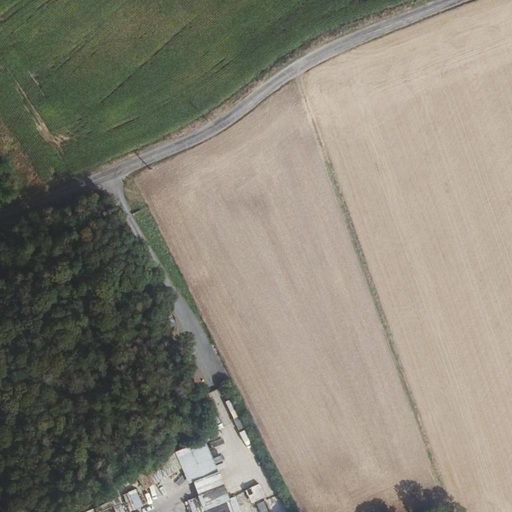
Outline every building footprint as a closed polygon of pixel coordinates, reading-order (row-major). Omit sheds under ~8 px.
[(219,472),(205,440),(175,453),(189,485),(194,483),(219,472)] [(181,469),(148,482),(154,497),(187,484),(181,469)] [(219,472),(194,483),(205,509),(230,498),(219,472)] [(133,508),(141,505),(135,489),(127,493),(133,508)] [(267,511),(263,501),(257,504),(259,511),(267,511)]
